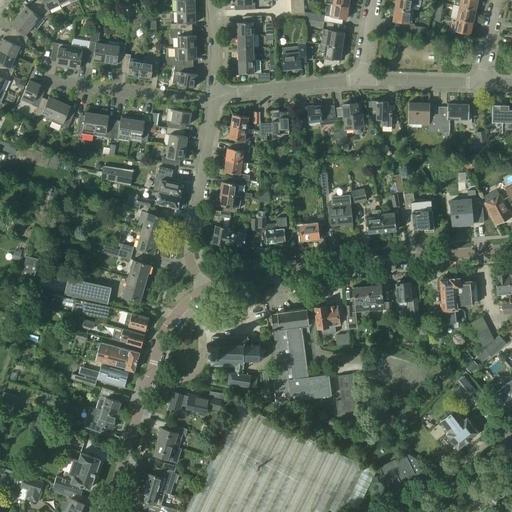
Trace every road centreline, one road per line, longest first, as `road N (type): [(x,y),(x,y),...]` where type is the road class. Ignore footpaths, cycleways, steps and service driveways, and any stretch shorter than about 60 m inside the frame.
road 1 (residential): [(204,289),(246,273),(511,248)]
road 2 (residential): [(107,511),(162,333),(204,289)]
road 3 (residential): [(204,289),(189,244),(214,98)]
road 4 (residential): [(214,98),(45,76)]
road 5 (residential): [(510,430),(382,511)]
road 6 (residential): [(214,98),(361,79)]
